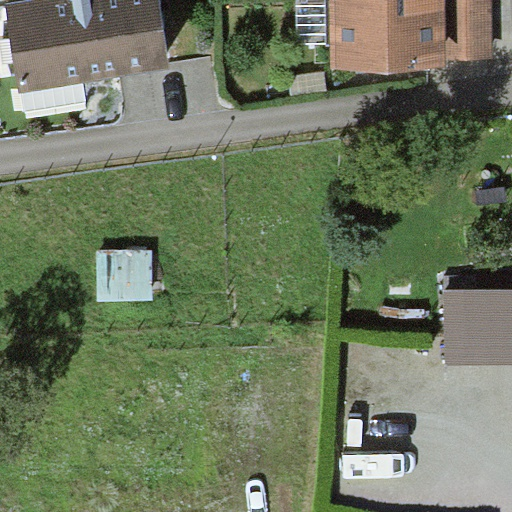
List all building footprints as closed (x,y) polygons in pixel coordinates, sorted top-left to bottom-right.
[(87,60),(171,47),(164,0),(12,0),(26,93),(90,84),(87,60)] [(330,0),(332,61),(444,59),(444,15),(443,0),(330,0)] [(490,0),(443,0),(444,15),(444,59),(491,59),(490,0)] [(151,244),(97,246),(99,295),(153,293),(151,244)] [(511,275),(449,279),(453,354),(511,351),(511,275)]
